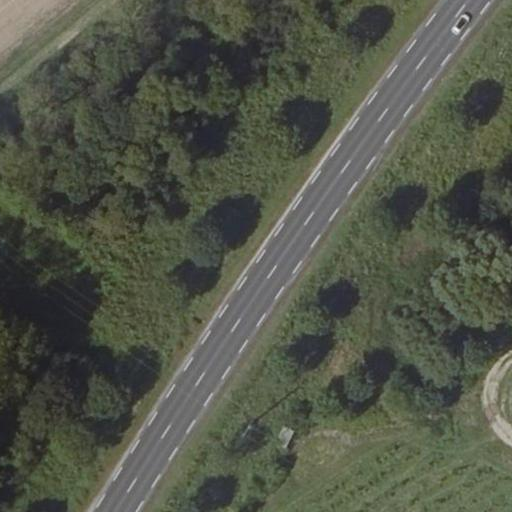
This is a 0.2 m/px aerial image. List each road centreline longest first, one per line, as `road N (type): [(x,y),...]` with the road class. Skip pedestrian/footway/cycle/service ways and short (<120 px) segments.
road 1 (primary): [(469,0),(181,396),(114,511)]
road 2 (track): [(511,356),(477,380),(464,406),(473,430),(511,451)]
